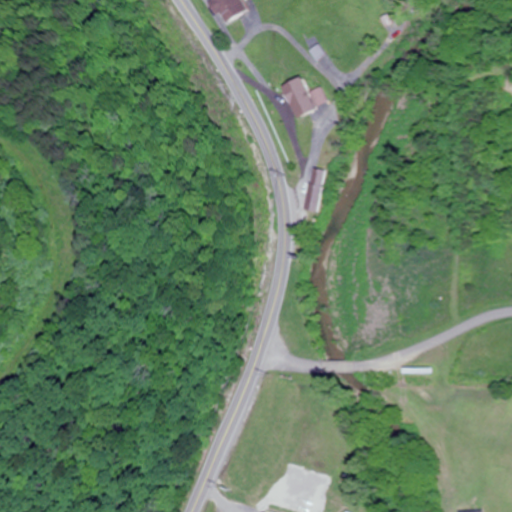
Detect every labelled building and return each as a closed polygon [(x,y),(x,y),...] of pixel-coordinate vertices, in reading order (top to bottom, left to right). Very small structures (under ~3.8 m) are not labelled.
[(246,10),(240,0),(209,0),(223,24),(246,10)] [(317,107),(299,76),(280,87),(298,118),(317,107)] [(326,102),(323,89),(313,91),(316,105),(326,102)] [(316,425),(333,419),(327,402),(310,407),(316,425)] [(249,495),(282,508),(285,501),(313,511),(315,511),(320,501),(314,498),(319,484),(262,461),(249,495)] [(342,511),(342,476),(331,476),(331,511),(342,511)]
